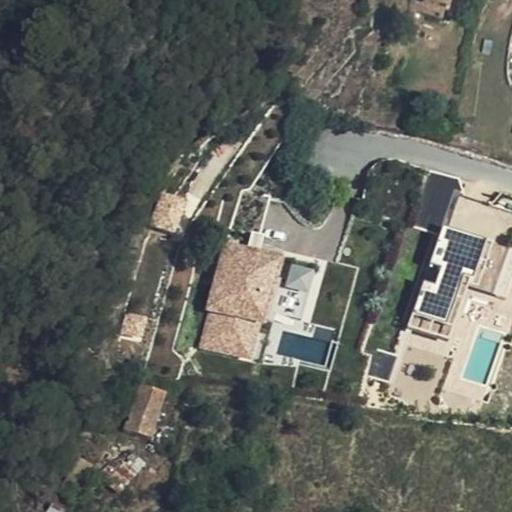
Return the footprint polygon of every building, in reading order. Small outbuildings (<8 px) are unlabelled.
[(410,0),(408,9),(443,16),(445,3),(449,3),(450,0),(410,0)] [(444,230),(458,180),(431,173),(417,223),(444,230)] [(172,232),(184,203),(163,194),(150,224),(172,232)] [(480,238),(441,226),(413,319),(452,331),(480,238)] [(198,349),(257,361),(279,252),(220,241),(198,349)] [(292,264),(287,285),(307,290),(312,269),(292,264)] [(163,393),(140,386),(124,429),(148,438),(163,393)]
